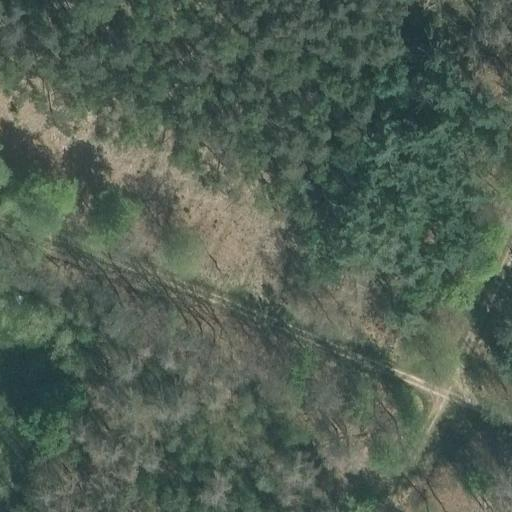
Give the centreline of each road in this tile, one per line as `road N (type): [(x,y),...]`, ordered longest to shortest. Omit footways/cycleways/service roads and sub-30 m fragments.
road 1 (track): [(433,400),(0,223)]
road 2 (track): [(511,232),(378,511)]
